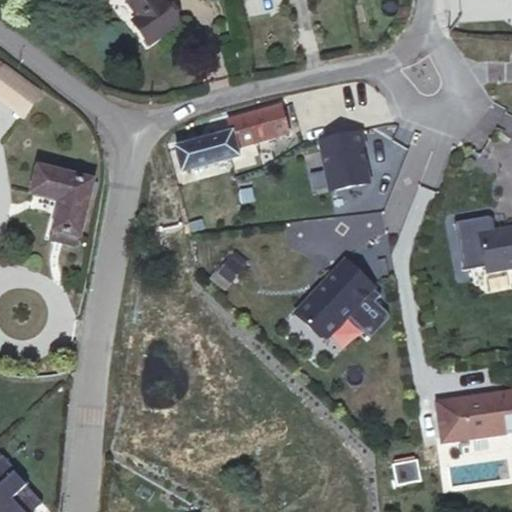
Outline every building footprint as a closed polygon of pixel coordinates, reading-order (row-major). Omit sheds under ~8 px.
[(126,0),(137,16),(131,20),(147,44),(178,23),(161,0),(126,0)] [(41,93),(0,64),(0,100),(24,118),(41,93)] [(238,156),(236,148),(305,128),(296,100),(296,101),(227,121),(230,132),(175,148),(182,172),(238,156)] [(329,195),(372,185),(360,130),(317,140),(329,195)] [(78,236),(92,180),(38,167),(32,193),(61,200),(54,230),(77,236),(78,236)] [(74,245),(77,236),(54,230),(52,239),(74,245)] [(511,274),(511,230),(480,237),(487,279),(511,274)] [(232,260),(219,274),(231,285),(244,271),(232,260)] [(374,290),(348,266),(298,319),(323,344),(374,290)] [(511,441),(511,392),(434,404),(440,451),(511,441)] [(1,455),(0,456),(0,511),(32,511),(42,503),(26,486),(28,484),(1,455)]
